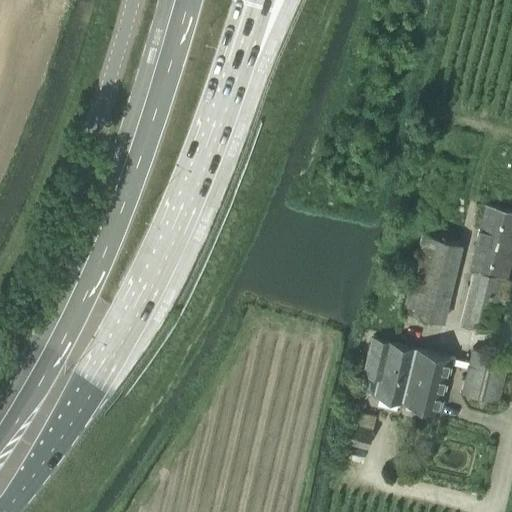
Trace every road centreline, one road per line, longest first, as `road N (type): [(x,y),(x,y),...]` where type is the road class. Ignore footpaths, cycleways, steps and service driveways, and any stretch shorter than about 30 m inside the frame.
road 1 (secondary): [(0,504),(129,328),(211,175),(274,0)]
road 2 (secondary): [(187,0),(112,226),(46,364),(0,437)]
road 3 (unclassified): [(0,357),(73,195),(131,0)]
